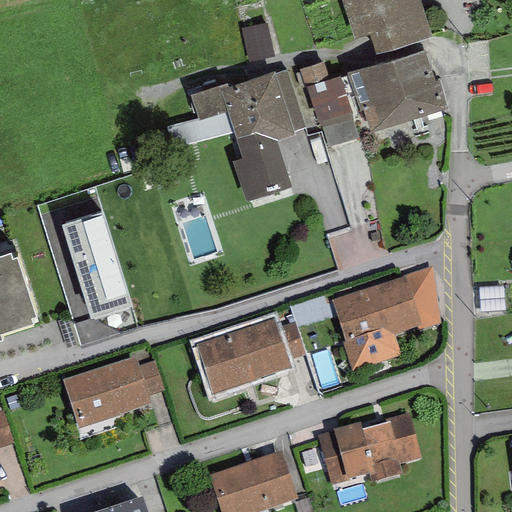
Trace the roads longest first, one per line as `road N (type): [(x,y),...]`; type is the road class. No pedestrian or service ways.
road 1 (residential): [(460,248),(0,375)]
road 2 (residential): [(461,369),(8,511)]
road 3 (residential): [(461,369),(463,511)]
road 4 (residential): [(460,248),(461,369)]
